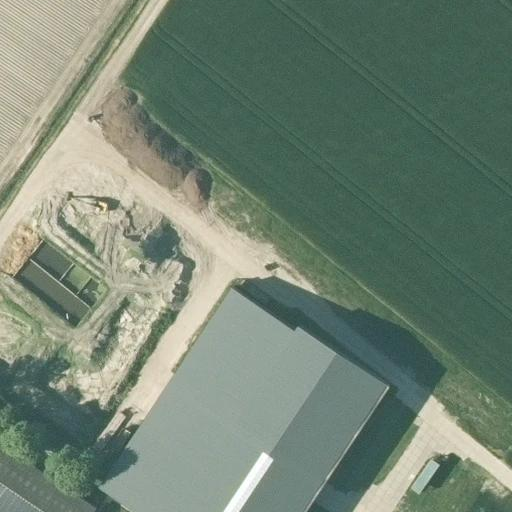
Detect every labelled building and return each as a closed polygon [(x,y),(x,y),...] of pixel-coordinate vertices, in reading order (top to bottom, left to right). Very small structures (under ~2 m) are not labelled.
[(114,217),(95,241),(124,264),(143,240),(114,217)] [(0,288),(9,277),(0,270),(0,288)] [(74,323),(86,310),(68,292),(57,303),(52,299),(62,288),(58,284),(46,297),(74,323)] [(234,287),(100,488),(136,511),(306,511),(388,390),(234,287)] [(0,443),(0,511),(94,511),(96,509),(0,443)]
